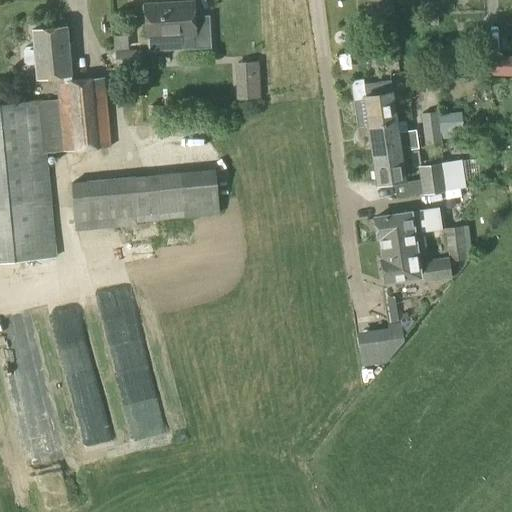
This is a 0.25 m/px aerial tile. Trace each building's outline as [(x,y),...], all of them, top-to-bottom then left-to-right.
[(162,10),(162,4),(144,5),(146,39),(193,36),(194,48),(209,47),(208,17),(193,18),(192,8),(162,10)] [(378,60),(397,58),(392,10),(372,13),(378,60)] [(71,81),(65,27),(31,31),(33,47),(24,47),(21,51),(23,63),(27,66),(35,65),(36,80),(56,78),(58,101),(40,102),(0,105),(0,261),(55,258),(47,153),(110,147),(103,78),(71,81)] [(504,50),(504,29),(495,29),(495,50),(504,50)] [(115,69),(139,67),(138,51),(114,52),(115,69)] [(511,77),(511,67),(511,57),(481,56),(480,76),(511,77)] [(244,58),(246,94),(262,93),(260,58),(244,58)] [(357,127),(367,126),(395,121),(389,81),(363,85),(365,96),(363,97),(363,99),(353,101),(357,127)] [(436,112),(420,114),(424,148),(440,146),(440,139),(437,115),(436,112)] [(437,115),(440,139),(456,138),(455,130),(453,113),(437,115)] [(409,150),(417,149),(414,130),(397,132),(395,121),(367,126),(371,155),(409,150)] [(412,168),(409,150),(371,155),(376,184),(404,180),(402,170),(412,168)] [(421,195),(464,188),(460,161),(417,167),(421,195)] [(74,229),(218,215),(214,169),(69,183),(74,229)] [(412,213),(374,218),(377,238),(379,238),(382,259),(378,259),(382,285),(421,279),(418,255),(425,254),(422,233),(440,230),(437,208),(418,211),(419,212),(412,213)] [(432,261),(422,262),(425,283),(431,283),(451,280),(449,262),(466,260),(461,227),(443,230),(446,255),(431,257),(432,261)] [(386,325),(387,328),(379,329),(380,335),(384,364),(385,364),(385,363),(402,341),(400,324),(386,325)]
